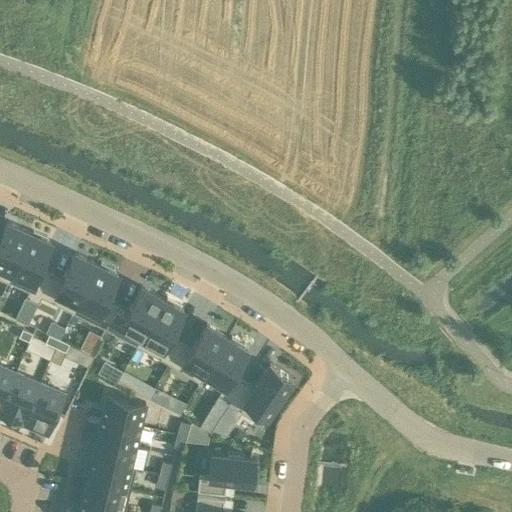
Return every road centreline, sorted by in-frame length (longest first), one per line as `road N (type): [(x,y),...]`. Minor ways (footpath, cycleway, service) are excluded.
road 1 (residential): [(346,369),(247,291),(0,169)]
road 2 (unclassified): [(374,254),(400,0)]
road 3 (residential): [(511,462),(428,440),(346,369)]
road 4 (residential): [(346,369),(299,432),(290,511)]
